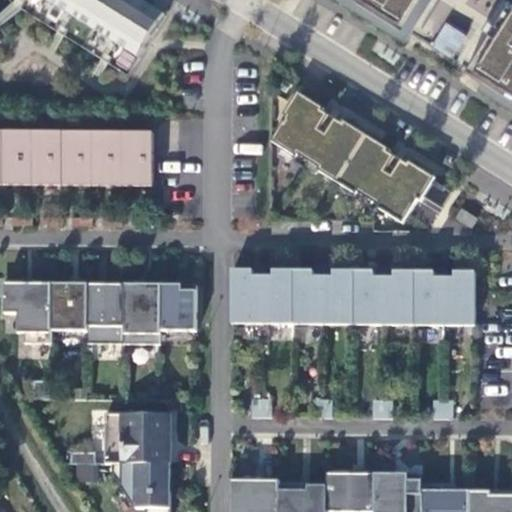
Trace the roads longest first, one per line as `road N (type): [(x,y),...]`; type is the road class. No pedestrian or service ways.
road 1 (residential): [(248,5),(511,165)]
road 2 (residential): [(511,240),(218,236)]
road 3 (residential): [(511,427),(218,423)]
road 4 (residential): [(218,236),(218,54),(248,5)]
road 5 (residential): [(218,236),(0,234)]
road 6 (residential): [(218,423),(218,236)]
